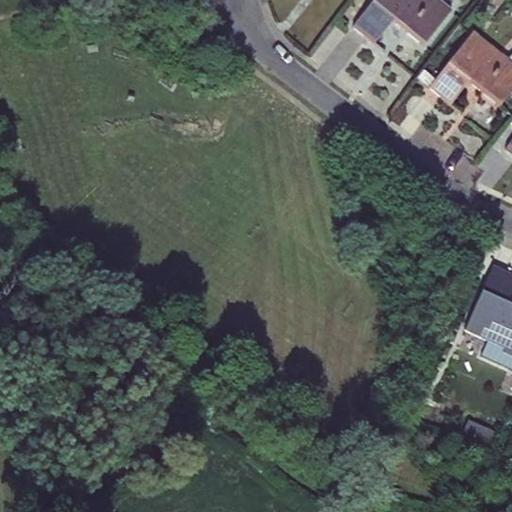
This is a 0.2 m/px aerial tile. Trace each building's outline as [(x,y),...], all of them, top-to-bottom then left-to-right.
[(373,0),(351,28),(373,46),(391,23),(422,48),(451,11),(437,0),(373,0)] [(422,72),(416,80),(449,107),(467,84),(498,109),(511,90),(511,54),(506,61),(472,34),(434,82),(422,72)] [(511,139),(503,150),(511,157),(511,139)] [(511,278),(491,268),(462,334),(485,343),(479,357),(511,371),(511,309),(504,306),(511,288),(511,278)] [(466,422),(462,433),(491,445),(495,434),(466,422)]
